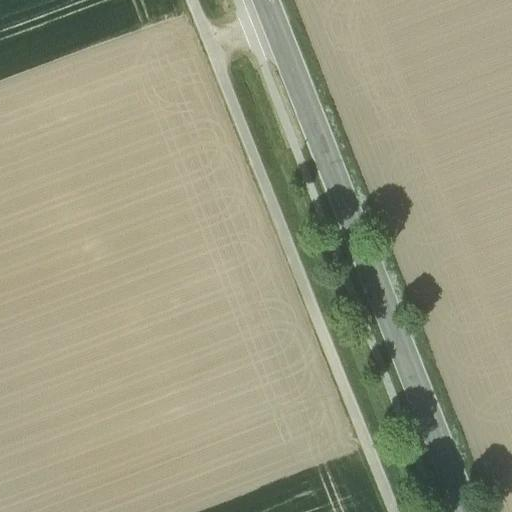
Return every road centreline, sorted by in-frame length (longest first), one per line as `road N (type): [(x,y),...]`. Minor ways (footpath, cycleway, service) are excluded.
road 1 (secondary): [(465,511),(264,0)]
road 2 (track): [(394,511),(194,0)]
